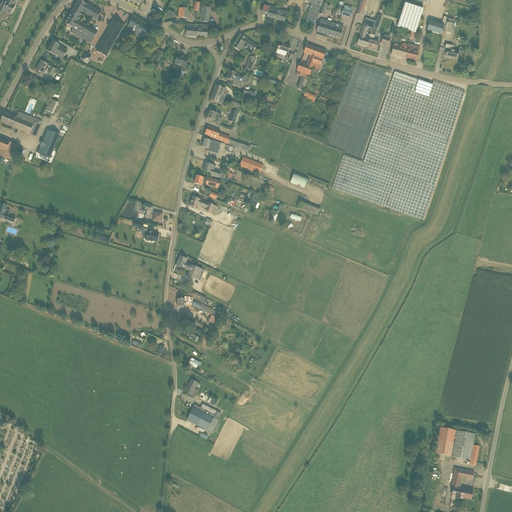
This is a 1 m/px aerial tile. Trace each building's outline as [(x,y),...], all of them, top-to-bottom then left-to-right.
[(4,0),(7,2),(6,3),(5,4),(6,4),(2,11),(11,16),(16,6),(13,4),(15,1),(15,0),(4,0)] [(97,21),(99,17),(101,13),(87,5),(79,0),(65,24),(74,29),(71,33),(76,35),(78,31),(84,34),(81,38),(91,44),(97,33),(78,21),(83,13),(97,21)] [(360,0),(356,14),(362,15),(366,0),(360,0)] [(327,4),(323,3),(319,14),(324,15),(327,4)] [(416,33),(423,9),(405,3),(397,27),(416,33)] [(287,12),(278,9),(264,5),(261,13),(267,15),(267,17),(284,22),(287,12)] [(202,12),(201,21),(209,23),(211,8),(201,6),(200,12),(202,12)] [(350,18),(352,12),(343,9),(341,15),(350,18)] [(133,18),(129,25),(128,28),(133,31),(133,30),(135,31),(133,33),(148,42),(155,33),(151,30),(133,18)] [(112,29),(119,34),(120,34),(124,27),(114,21),(110,28),(111,29),(111,30),(112,29)] [(317,32),(340,39),(344,26),(327,21),(326,25),(319,23),(317,32)] [(187,25),(186,36),(198,37),(198,32),(195,32),(195,26),(187,25)] [(202,26),(197,26),(195,26),(195,32),(198,32),(198,37),(207,38),(208,30),(201,30),(202,27),(202,26)] [(370,38),(369,38),(365,37),(368,27),(363,26),(357,44),(367,47),(370,38)] [(131,36),(123,32),(118,44),(126,48),(131,36)] [(374,40),(375,39),(375,35),(371,34),(369,38),(370,38),(367,47),(376,50),(379,43),(372,41),(373,39),(374,40)] [(242,35),(234,48),(240,52),(243,48),(252,53),(257,46),(247,39),(242,35)] [(383,36),(381,44),(388,46),(391,38),(383,36)] [(106,57),(112,47),(112,46),(104,42),(104,41),(104,42),(102,41),(96,51),(106,57)] [(67,50),(66,50),(52,42),(47,51),(54,56),(55,55),(63,59),(67,50)] [(402,43),(401,48),(394,46),(391,55),(404,58),(407,44),(402,43)] [(291,47),(282,44),(282,45),(279,44),(277,50),(280,51),(286,53),(285,58),(289,60),(291,54),(288,53),(291,47)] [(407,44),(404,58),(416,61),(420,47),(407,44)] [(310,76),(313,67),(317,58),(314,57),(317,49),(307,45),(304,53),(311,55),(307,66),(301,63),(298,72),(300,73),(310,76)] [(317,58),(313,67),(320,69),(326,52),(317,49),(314,57),(317,58)] [(446,57),(457,60),(459,52),(447,50),(446,57)] [(92,58),(85,54),(81,61),(88,65),(92,58)] [(161,57),(157,54),(151,63),(156,66),(161,57)] [(180,68),(181,69),(186,70),(188,65),(185,64),(187,59),(178,56),(175,64),(181,66),(180,68)] [(255,58),(250,56),(245,68),(250,70),(255,58)] [(56,70),(48,65),(41,61),(39,65),(40,65),(37,70),(36,70),(43,74),(45,71),(53,76),(56,70)] [(248,76),(244,76),(230,71),(227,79),(234,81),(233,83),(241,86),(242,83),(246,84),(248,76)] [(423,220),(463,97),(465,93),(434,82),(433,85),(395,72),(393,76),(364,163),(344,155),(332,189),(423,220)] [(210,101),(219,104),(223,105),(226,95),(224,95),(227,89),(216,85),(210,101)] [(317,96),(306,92),(303,99),(314,103),(317,96)] [(321,93),(320,97),(337,104),(338,99),(321,93)] [(58,104),(49,100),(44,111),(53,114),(58,104)] [(263,108),(268,110),(274,112),(276,106),(265,102),(263,108)] [(64,133),(74,110),(63,106),(53,128),(64,133)] [(235,123),(235,122),(239,111),(232,109),(228,121),(235,123)] [(217,113),(210,111),(207,118),(214,121),(213,123),(216,124),(219,117),(220,118),(222,114),(217,112),(217,113)] [(5,113),(1,123),(36,137),(42,121),(19,112),(17,118),(5,113)] [(205,135),(210,137),(228,143),(230,137),(219,133),(220,131),(208,126),(205,135)] [(15,143),(0,137),(0,155),(10,159),(15,143)] [(216,146),(220,148),(221,144),(205,140),(203,147),(205,148),(207,148),(206,151),(214,153),(216,146)] [(46,141),(35,164),(48,170),(58,147),(46,141)] [(235,148),(229,145),(226,151),(233,153),(235,148)] [(264,165),(243,157),(240,166),(260,174),(264,165)] [(216,167),(206,163),(203,171),(210,173),(209,174),(222,179),(224,174),(220,173),(215,171),(216,167)] [(306,189),(310,179),(294,173),(290,183),(306,189)] [(207,182),(207,179),(203,178),(197,176),(194,184),(201,186),(203,181),(207,182)] [(200,200),(193,197),(190,206),(197,209),(198,206),(206,209),(205,210),(216,215),(219,208),(208,203),(208,204),(200,201),(200,200)] [(318,215),(321,208),(305,202),(303,209),(318,215)] [(8,216),(10,211),(6,210),(7,206),(1,204),(0,205),(0,218),(3,220),(3,219),(14,223),(16,218),(8,216)] [(153,221),(161,223),(163,214),(155,212),(153,221)] [(158,242),(159,235),(154,234),(154,230),(148,229),(147,233),(147,232),(145,240),(146,240),(146,241),(149,242),(150,242),(152,242),(153,241),(158,242)] [(180,256),(176,266),(190,272),(188,276),(201,281),(205,270),(193,265),(193,266),(186,263),(188,260),(180,256)] [(194,291),(191,297),(204,303),(207,298),(194,291)] [(178,299),(177,307),(184,308),(185,303),(189,304),(190,300),(185,300),(181,299),(181,300),(178,299)] [(202,305),(199,309),(211,315),(213,311),(202,305)] [(213,311),(211,315),(207,322),(213,325),(217,318),(216,318),(218,314),(213,311)] [(194,326),(201,329),(203,325),(196,321),(193,326),(194,326)] [(157,354),(158,355),(161,356),(165,348),(160,346),(157,354)] [(193,362),(191,361),(188,366),(192,368),(193,366),(198,369),(201,363),(195,359),(193,362)] [(198,383),(192,380),(185,392),(192,395),(195,396),(198,391),(195,389),(198,383)] [(206,402),(208,396),(201,393),(199,399),(206,402)] [(219,399),(216,406),(227,412),(231,406),(219,399)] [(217,412),(203,404),(201,408),(195,405),(187,421),(207,431),(217,412)] [(456,431),(440,428),(435,454),(451,457),(456,431)] [(475,434),(470,433),(456,431),(451,457),(470,460),(473,445),(475,434)] [(479,447),(473,445),(470,460),(469,465),(475,466),(479,447)] [(473,478),(474,472),(454,468),(451,487),(453,487),(451,497),(464,499),(464,498),(471,500),(473,492),(467,491),(467,490),(460,488),(462,476),(473,478)]
